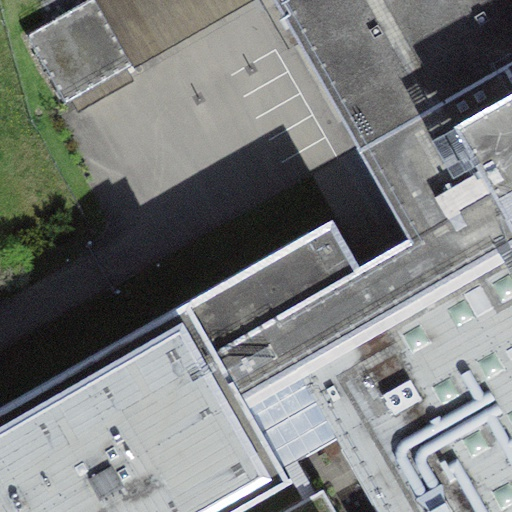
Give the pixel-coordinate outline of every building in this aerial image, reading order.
[(95,0),(88,0),(26,35),(64,103),(132,64),(95,0)] [(504,66),(511,61),(511,0),(276,0),(350,131),(360,147),(504,66)] [(511,61),(504,66),(511,79),(511,93),(453,126),(504,215),(511,210),(511,61)] [(331,218),(188,300),(281,466),(335,435),(296,366),(511,243),(511,210),(504,215),(453,126),(511,93),(511,79),(504,66),(360,147),(401,220),(350,250),(331,218)] [(511,511),(511,243),(296,366),(335,435),(379,511),(511,511)] [(232,511),(289,480),(281,466),(188,300),(0,408),(0,511),(232,511)]
